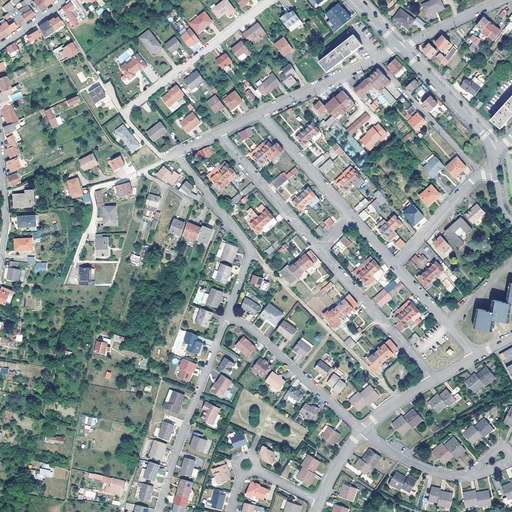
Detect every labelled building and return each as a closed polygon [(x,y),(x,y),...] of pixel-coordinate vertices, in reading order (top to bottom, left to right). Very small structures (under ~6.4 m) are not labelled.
[(52,0),(35,0),(33,2),(40,11),(51,3),(53,1),(52,0)] [(225,0),(212,10),(219,19),(226,12),(229,15),(235,11),(226,0),(225,0)] [(437,16),(434,10),(443,6),(440,0),(432,0),(423,5),(429,19),(437,16)] [(65,13),(74,25),(78,22),(76,19),(80,17),(74,8),(74,7),(71,2),(67,5),(62,8),(66,13),(65,13)] [(343,10),(338,4),(326,14),(330,20),(329,21),(337,30),(351,19),(343,10)] [(24,19),(25,21),(35,14),(28,6),(12,19),(13,21),(16,26),(24,19)] [(415,20),(401,9),(394,19),(408,29),(411,24),(413,22),(415,20)] [(291,32),(302,23),(293,11),(289,13),(288,11),(280,17),(291,32)] [(191,23),(197,32),(204,27),(205,28),(212,22),(205,12),(191,23)] [(12,22),(13,21),(12,19),(10,16),(5,20),(6,22),(8,25),(9,24),(8,21),(10,20),(12,22)] [(54,30),(56,32),(63,28),(62,26),(63,25),(58,17),(54,19),(53,18),(49,21),(54,30)] [(477,26),(483,31),(489,22),(484,18),(477,26)] [(9,24),(8,25),(6,22),(1,25),(6,33),(13,29),(17,26),(16,26),(13,21),(12,22),(10,20),(8,21),(9,24)] [(45,36),(54,30),(49,21),(44,24),(39,27),(45,36)] [(334,33),(337,30),(329,21),(326,23),(334,33)] [(496,27),(489,22),(483,31),(482,32),(488,37),(489,36),(496,27)] [(251,46),(267,34),(258,24),(251,29),(244,36),(251,46)] [(501,31),(496,27),(489,36),(494,40),(501,31)] [(188,33),(182,38),(189,48),(196,43),(197,44),(200,41),(191,29),(188,32),(188,33)] [(27,36),(30,41),(40,35),(37,30),(27,36)] [(149,31),(140,38),(145,44),(146,43),(153,52),(161,46),(149,31)] [(470,40),(474,42),(477,38),(479,36),(475,33),(470,40)] [(319,62),(328,72),(363,45),(354,34),(319,62)] [(443,52),(451,44),(443,36),(435,43),(439,47),(438,47),(443,52)] [(175,37),(165,44),(172,53),(182,46),(175,37)] [(284,38),(275,45),(284,57),(293,50),(284,38)] [(480,40),(477,38),(474,42),(469,48),(476,53),(480,47),(476,44),(480,40)] [(18,49),(14,42),(7,47),(10,54),(18,49)] [(53,50),(54,52),(61,48),(68,57),(77,52),(71,42),(65,46),(63,44),(53,50)] [(249,52),(242,42),(231,50),(242,64),(247,60),(244,56),(249,52)] [(437,51),(429,44),(423,51),(430,58),(437,51)] [(455,45),(445,57),(449,62),(459,48),(455,45)] [(445,57),(440,53),(437,57),(442,62),(442,63),(445,66),(449,62),(445,57)] [(216,61),(223,69),(232,62),(226,54),(216,61)] [(126,64),(120,69),(131,82),(137,77),(135,75),(141,70),(142,73),(148,68),(138,55),(132,60),(134,61),(128,66),(126,64)] [(399,70),(402,67),(396,59),(388,67),(397,77),(402,73),(399,70)] [(287,71),(279,77),(287,87),(294,81),(291,76),(295,72),(292,67),(287,71)] [(379,69),(368,80),(379,92),(389,103),(391,106),(397,100),(384,86),(382,85),(385,82),(386,84),(385,85),(386,87),(391,83),(379,69)] [(204,80),(197,71),(184,81),(191,90),(204,80)] [(281,84),(272,73),(269,76),(270,78),(262,84),(259,81),(255,84),(258,87),(258,88),(263,95),(264,96),(281,84)] [(0,87),(1,91),(11,87),(7,76),(0,78),(0,87)] [(474,97),(484,84),(475,77),(470,83),(465,89),(464,90),(467,93),(468,92),(474,97)] [(419,84),(415,80),(406,88),(410,92),(419,84)] [(463,84),(461,86),(465,89),(470,83),(466,80),(465,81),(463,84)] [(364,81),(359,86),(366,93),(371,89),(364,81)] [(168,106),(184,94),(176,84),(168,91),(169,91),(170,92),(166,95),(166,94),(161,98),(168,106)] [(423,84),(415,91),(420,97),(428,90),(423,84)] [(370,98),(366,93),(359,86),(354,90),(362,98),(365,95),(366,96),(365,98),(368,101),(370,98)] [(0,107),(0,108),(10,103),(6,95),(14,91),(12,87),(0,92),(0,107)] [(106,98),(99,87),(89,93),(96,104),(106,98)] [(250,89),(247,92),(253,99),(256,97),(250,89)] [(13,101),(23,97),(21,91),(11,95),(13,101)] [(226,95),(223,98),(232,110),(243,102),(235,91),(228,97),(226,95)] [(333,100),(325,106),(329,111),(333,116),(338,120),(340,123),(345,118),(347,120),(354,114),(353,113),(358,108),(343,91),(335,98),(337,99),(334,101),(333,100)] [(376,94),(386,106),(389,103),(379,92),(376,94)] [(433,99),(428,94),(420,101),(423,103),(422,104),(429,111),(437,104),(437,103),(433,99)] [(217,97),(216,95),(207,102),(216,113),(221,109),(222,110),(225,107),(217,97)] [(79,101),(77,96),(66,101),(66,102),(67,102),(69,106),(79,101)] [(435,97),(433,99),(437,103),(437,104),(440,107),(442,105),(439,102),(440,102),(435,97)] [(511,116),(511,97),(491,120),(501,129),(511,116)] [(478,110),(483,104),(478,100),(473,106),(478,110)] [(325,106),(320,101),(314,107),(320,114),(322,112),(324,115),(329,111),(325,106)] [(147,113),(152,110),(147,102),(142,105),(147,113)] [(18,120),(10,103),(0,108),(4,116),(8,125),(13,122),(18,120)] [(418,113),(412,107),(408,111),(414,117),(409,122),(416,130),(426,121),(418,113)] [(43,108),(36,112),(39,118),(46,115),(44,111),(43,108)] [(197,125),(201,122),(193,113),(180,123),(188,132),(195,127),(194,126),(196,124),(197,125)] [(370,118),(366,113),(346,130),(351,135),(370,118)] [(338,120),(333,116),(326,122),(330,127),(338,120)] [(49,120),(53,127),(57,125),(54,118),(49,120)] [(6,134),(12,131),(16,129),(13,122),(8,125),(3,127),(5,131),(6,134)] [(161,133),(166,129),(160,122),(147,133),(153,141),(162,134),(161,133)] [(304,130),(308,134),(317,125),(316,125),(315,126),(312,122),(308,125),(309,126),(304,130)] [(366,136),(360,141),(367,148),(371,145),(372,146),(380,139),(381,141),(387,136),(387,134),(379,124),(376,127),(374,129),(373,128),(367,133),(368,135),(366,136)] [(308,134),(311,138),(314,141),(322,134),(317,128),(318,126),(317,125),(308,134)] [(250,128),(246,130),(247,134),(250,137),(254,135),(250,128)] [(250,137),(247,134),(246,130),(239,133),(243,140),(250,137)] [(308,134),(304,130),(302,133),(301,132),(296,136),(299,140),(297,141),(298,142),(308,134)] [(16,144),(12,136),(13,135),(12,131),(6,134),(8,137),(6,138),(8,141),(7,142),(8,143),(5,145),(7,148),(15,145),(16,144)] [(121,136),(133,152),(137,148),(136,146),(138,145),(130,133),(127,134),(126,133),(121,136)] [(308,134),(298,142),(299,143),(301,142),(304,146),(307,143),(307,142),(311,138),(308,134)] [(265,145),(263,142),(258,147),(264,154),(274,146),(273,145),(272,146),(268,142),(265,145)] [(283,150),(277,143),(274,146),(264,154),(268,158),(271,161),(283,150)] [(332,147),(335,151),(340,147),(336,143),(332,147)] [(8,154),(11,159),(16,157),(20,155),(15,145),(7,148),(6,149),(8,154)] [(212,146),(204,150),(207,156),(209,158),(216,152),(212,146)] [(264,154),(258,147),(250,154),(255,160),(254,162),(255,163),(264,154)] [(340,147),(335,151),(337,153),(339,155),(344,151),(340,147)] [(207,156),(204,150),(201,151),(198,152),(197,153),(200,159),(204,157),(207,156)] [(263,162),(268,158),(264,154),(255,163),(256,164),(257,162),(261,166),(264,163),(263,162)] [(324,157),(323,156),(322,154),(312,163),(314,165),(324,157)] [(98,164),(97,163),(93,155),(80,161),(84,170),(98,164)] [(11,170),(7,172),(9,176),(17,172),(22,169),(16,157),(11,159),(6,162),(8,165),(11,170)] [(121,157),(112,161),(117,170),(125,166),(121,157)] [(436,173),(444,166),(436,157),(423,168),(432,178),(437,174),(436,173)] [(457,157),(445,168),(454,177),(462,171),(466,168),(457,157)] [(333,162),(332,161),(330,159),(319,168),(322,172),(333,162)] [(219,165),(216,168),(223,175),(231,168),(225,163),(220,167),(219,165)] [(171,183),(177,175),(174,172),(173,173),(164,166),(157,175),(167,182),(167,181),(171,183)] [(351,166),(343,174),(349,181),(359,172),(358,171),(356,172),(351,166)] [(232,167),(231,168),(223,175),(226,179),(231,175),(234,179),(238,176),(232,169),(233,168),(232,167)] [(223,175),(216,168),(208,175),(209,176),(211,178),(214,181),(212,183),(213,184),(223,175)] [(284,177),(287,180),(297,170),(295,168),(286,175),(284,177)] [(13,188),(18,186),(17,183),(20,181),(17,172),(9,176),(8,176),(9,180),(13,188)] [(359,173),(359,172),(349,181),(352,184),(356,188),(364,181),(358,174),(359,173)] [(274,186),(284,177),(282,174),(272,183),(274,186)] [(338,184),(340,186),(339,187),(340,189),(349,181),(343,174),(334,182),(337,185),(338,184)] [(226,179),(223,175),(213,184),(214,185),(215,184),(219,188),(223,185),(225,187),(229,183),(226,179)] [(277,188),(287,180),(284,177),(274,186),(277,188)] [(81,189),(78,178),(68,181),(73,198),(82,195),(83,195),(81,189)] [(194,188),(187,181),(179,190),(183,192),(197,200),(198,201),(202,196),(198,193),(197,196),(191,192),(194,188)] [(349,181),(340,189),(341,190),(342,189),(345,192),(349,189),(348,188),(352,184),(349,181)] [(133,194),(130,182),(123,184),(117,186),(120,197),(133,194)] [(254,186),(252,183),(242,192),(245,195),(254,186)] [(428,206),(440,195),(432,186),(420,196),(428,206)] [(87,187),(81,189),(83,195),(82,195),(84,202),(85,201),(89,200),(90,200),(87,187)] [(305,191),(301,195),(304,198),(313,190),(312,189),(311,191),(308,187),(304,190),(305,191)] [(307,203),(311,207),(320,200),(316,196),(313,192),(314,191),(313,190),(304,198),(304,199),(307,203)] [(31,202),(35,202),(34,191),(27,191),(27,195),(15,195),(15,207),(32,207),(31,202)] [(147,205),(158,207),(160,197),(150,194),(147,205)] [(387,199),(382,194),(377,199),(371,205),(368,207),(372,212),(375,210),(387,199)] [(239,195),(229,203),(233,207),(235,204),(241,198),(239,195)] [(295,207),(304,198),(301,195),(296,199),(295,198),(292,201),(295,205),(294,206),(295,207)] [(303,206),(307,203),(304,199),(304,198),(295,207),(296,208),(297,207),(300,210),(304,207),(303,206)] [(369,203),(367,200),(356,209),(359,212),(369,203)] [(413,204),(413,205),(404,213),(414,226),(424,217),(413,204)] [(477,204),(469,211),(471,212),(479,205),(477,204)] [(473,224),(486,213),(479,205),(471,212),(469,211),(465,215),(473,224)] [(103,207),(104,225),(116,225),(116,206),(103,207)] [(262,221),(270,214),(266,209),(263,212),(263,213),(259,217),(262,221)] [(364,211),(359,215),(363,220),(369,215),(364,211)] [(155,228),(160,213),(157,212),(152,227),(155,228)] [(259,217),(255,213),(248,220),(253,226),(252,228),(253,229),(262,221),(259,217)] [(270,214),(262,221),(266,225),(270,230),(275,226),(274,225),(277,222),(270,214)] [(474,223),(476,226),(487,217),(485,214),(474,223)] [(391,227),(399,219),(394,215),(391,218),(391,219),(387,223),(391,227)] [(36,227),(35,216),(18,217),(18,228),(36,227)] [(329,228),(334,224),(328,218),(324,223),(326,226),(329,228)] [(459,247),(463,243),(454,233),(460,227),(468,235),(472,230),(462,218),(445,232),(459,247)] [(185,223),(174,219),(170,231),(180,235),(185,223)] [(387,223),(384,219),(376,227),(382,233),(380,234),(381,235),(391,227),(387,223)] [(403,224),(399,219),(391,227),(394,230),(398,226),(399,227),(403,224)] [(264,226),(266,225),(262,221),(253,229),(254,230),(255,229),(258,232),(262,229),(263,230),(265,228),(264,226)] [(188,222),(183,235),(188,237),(189,236),(197,239),(202,228),(188,222)] [(321,236),(329,228),(326,226),(322,230),(319,227),(315,231),(321,236)] [(213,231),(203,227),(202,228),(197,239),(208,244),(213,231)] [(391,227),(381,235),(382,236),(384,235),(389,241),(397,233),(394,230),(391,227)] [(449,245),(441,236),(433,243),(441,252),(449,245)] [(344,237),(339,241),(342,244),(347,249),(351,244),(344,237)] [(33,251),(32,238),(15,239),(15,251),(33,251)] [(104,256),(108,255),(107,238),(103,238),(96,238),(97,256),(102,255),(102,256),(104,256)] [(406,243),(401,238),(395,243),(401,248),(406,243)] [(335,251),(342,244),(339,241),(333,248),(335,251)] [(236,247),(226,243),(220,258),(231,263),(234,255),(234,254),(236,247)] [(266,252),(269,255),(275,250),(272,246),(266,252)] [(314,255),(310,250),(300,258),(301,259),(297,262),(301,266),(314,255)] [(322,263),(314,255),(301,266),(305,270),(308,268),(309,268),(313,264),(316,268),(322,263)] [(420,268),(424,265),(419,259),(415,256),(412,259),(420,268)] [(423,256),(419,259),(424,265),(427,261),(423,256)] [(371,257),(363,265),(366,268),(369,272),(377,264),(371,257)] [(18,269),(19,262),(11,261),(7,280),(18,282),(21,270),(18,269)] [(428,269),(431,273),(441,265),(440,264),(438,265),(435,261),(432,264),(433,266),(428,269)] [(287,266),(280,272),(286,279),(301,266),(297,262),(294,265),(294,264),(289,268),(287,266)] [(35,266),(34,272),(36,272),(38,271),(38,270),(46,270),(46,264),(39,263),(39,264),(37,263),(35,265),(35,267),(35,266)] [(227,275),(229,275),(232,268),(221,264),(218,269),(214,280),(226,284),(228,279),(226,278),(227,275)] [(372,276),(375,279),(380,274),(383,271),(377,264),(369,272),(372,276)] [(355,272),(360,277),(361,279),(369,272),(366,268),(363,265),(355,272)] [(441,265),(431,273),(435,277),(439,273),(440,274),(444,271),(440,267),(442,266),(441,265)] [(302,273),(305,270),(301,266),(286,279),(290,284),(302,274),(302,273)] [(317,269),(323,276),(327,274),(321,266),(317,269)] [(80,271),(80,285),(94,286),(95,281),(91,281),(91,268),(82,268),(82,270),(80,271)] [(431,273),(428,269),(423,273),(422,272),(417,278),(421,282),(431,273)] [(375,279),(372,276),(369,272),(361,279),(360,280),(360,281),(362,280),(365,283),(368,286),(375,279)] [(431,273),(421,282),(425,287),(431,282),(430,281),(435,277),(431,273)] [(260,287),(263,279),(253,275),(250,283),(255,285),(254,287),(258,288),(258,286),(260,287)] [(449,292),(454,288),(447,278),(441,282),(449,292)] [(384,289),(388,294),(390,292),(393,289),(397,285),(393,281),(384,289)] [(322,289),(325,292),(333,285),(331,282),(322,289)] [(404,286),(401,283),(393,290),(396,293),(404,286)] [(511,283),(511,284),(507,303),(494,301),(491,312),(478,309),(474,328),(491,331),(492,326),(493,320),(495,320),(509,323),(511,307),(511,283)] [(220,298),(223,292),(211,288),(205,303),(217,307),(219,302),(217,302),(218,299),(220,298)] [(384,289),(374,298),(378,302),(388,294),(384,289)] [(7,293),(1,290),(0,291),(0,302),(6,305),(10,294),(7,293)] [(381,307),(391,297),(390,296),(388,294),(378,302),(377,303),(381,307)] [(354,300),(350,295),(345,299),(340,304),(341,304),(337,307),(341,311),(354,300)] [(260,307),(253,301),(245,298),(241,308),(245,309),(246,308),(248,309),(247,311),(254,316),(260,307)] [(358,304),(354,300),(341,311),(345,315),(348,312),(349,313),(358,304)] [(401,307),(408,315),(416,308),(411,303),(409,300),(401,307)] [(269,303),(268,305),(259,316),(265,320),(267,318),(276,325),(284,315),(269,303)] [(447,313),(451,310),(445,304),(441,307),(447,313)] [(337,307),(329,313),(328,312),(324,315),(326,318),(325,319),(328,322),(329,321),(341,311),(337,307)] [(397,324),(408,315),(401,307),(393,315),(394,316),(392,318),(397,324)] [(200,308),(195,323),(207,327),(209,322),(207,321),(208,319),(210,319),(212,313),(200,308)] [(414,322),(417,325),(422,320),(420,317),(422,315),(416,308),(408,315),(414,322)] [(342,318),(345,315),(341,311),(329,321),(335,328),(344,320),(342,318)] [(402,331),(408,326),(409,326),(414,322),(408,315),(397,324),(396,325),(402,331)] [(275,328),(276,325),(267,318),(265,320),(275,328)] [(284,320),(277,330),(284,334),(291,339),(298,330),(284,320)] [(20,334),(21,328),(15,326),(11,340),(21,342),(23,335),(20,334)] [(179,350),(186,331),(179,329),(173,348),(179,350)] [(196,341),(198,336),(187,332),(183,342),(188,344),(185,351),(195,354),(199,352),(201,346),(199,346),(200,343),(196,341)] [(413,344),(418,339),(415,335),(413,336),(414,337),(410,341),(413,344)] [(9,339),(3,338),(1,346),(4,347),(4,345),(8,346),(9,339)] [(243,353),(249,357),(256,348),(249,343),(248,345),(246,343),(247,341),(242,338),(234,349),(242,354),(243,353)] [(381,356),(394,345),(390,340),(380,349),(377,352),(381,356)] [(111,349),(107,348),(108,344),(98,341),(95,352),(105,355),(106,352),(110,352),(111,349)] [(305,357),(311,349),(301,341),(294,350),(298,354),(299,352),(301,354),(305,357)] [(388,358),(398,349),(394,345),(381,356),(384,360),(388,357),(388,358)] [(511,354),(511,347),(499,354),(503,360),(511,354)] [(369,366),(381,356),(377,352),(374,354),(373,354),(365,361),(369,366)] [(377,368),(382,363),(381,363),(384,360),(381,356),(369,366),(375,373),(378,369),(377,368)] [(234,364),(225,358),(223,361),(224,362),(223,364),(221,363),(219,368),(227,373),(229,369),(230,370),(234,364)] [(193,373),(196,364),(183,359),(179,368),(181,368),(178,377),(188,381),(191,372),(193,373)] [(265,376),(271,367),(267,364),(264,361),(261,359),(253,369),(259,373),(260,372),(265,376)] [(324,377),(331,368),(320,361),(314,369),(322,374),(321,375),(324,377)] [(486,366),(476,375),(485,384),(487,386),(496,377),(486,366)] [(272,371),(265,381),(278,390),(285,381),(282,379),(278,379),(278,375),(272,371)] [(340,379),(341,378),(335,373),(328,382),(332,385),(334,387),(333,388),(340,392),(346,383),(340,379)] [(475,393),(485,384),(476,375),(475,373),(465,382),(475,393)] [(232,381),(221,375),(217,382),(218,382),(216,385),(214,384),(211,390),(214,392),(213,393),(218,396),(220,395),(223,395),(232,381)] [(153,380),(147,379),(144,394),(150,395),(153,380)] [(371,385),(361,393),(369,403),(371,405),(380,396),(371,385)] [(294,389),(291,387),(283,398),(286,400),(289,396),(298,403),(304,395),(295,388),(294,389)] [(453,397),(447,389),(440,396),(448,405),(450,407),(457,401),(461,405),(464,402),(457,394),(453,397)] [(177,413),(180,407),(178,406),(183,395),(173,391),(168,402),(165,401),(162,407),(177,413)] [(361,393),(359,391),(349,400),(359,412),(369,403),(361,393)] [(428,403),(438,414),(448,405),(440,396),(438,394),(428,403)] [(221,407),(206,402),(203,409),(206,410),(207,411),(206,414),(204,414),(202,418),(215,423),(221,407)] [(310,406),(305,403),(299,412),(305,416),(316,420),(319,409),(316,408),(316,407),(312,405),(312,407),(311,408),(309,407),(310,406)] [(414,409),(404,418),(413,427),(414,429),(424,420),(414,409)] [(404,418),(403,416),(393,424),(403,436),(413,427),(404,418)] [(487,417),(475,426),(484,436),(485,438),(497,428),(487,417)] [(169,441),(170,436),(169,435),(170,433),(172,433),(174,426),(164,422),(159,437),(168,440),(169,441)] [(475,426),(474,425),(464,434),(474,445),(484,436),(475,426)] [(334,446),(341,435),(329,426),(321,437),(334,446)] [(241,433),(231,438),(234,447),(235,449),(248,444),(244,432),(241,433)] [(202,439),(203,436),(195,433),(189,448),(202,453),(206,441),(202,439)] [(448,448),(455,457),(457,459),(467,451),(458,440),(455,437),(445,446),(448,448)] [(162,461),(165,450),(164,450),(166,444),(155,441),(150,456),(162,461)] [(445,446),(443,442),(433,451),(436,454),(445,465),(455,457),(448,448),(445,446)] [(263,446),(260,452),(264,454),(263,456),(264,458),(263,460),(271,464),(274,464),(275,461),(278,462),(282,455),(275,451),(274,453),(268,450),(266,447),(263,446)] [(369,449),(362,460),(373,467),(374,469),(382,458),(369,449)] [(302,466),(313,473),(320,462),(307,454),(300,465),(302,466)] [(190,478),(195,462),(184,458),(179,474),(190,478)] [(367,475),(373,467),(362,460),(360,458),(355,466),(367,475)] [(212,467),(215,476),(217,481),(221,479),(222,480),(225,479),(228,474),(227,471),(226,468),(228,467),(226,462),(225,463),(223,459),(215,462),(216,466),(212,467)] [(159,465),(149,462),(147,469),(146,469),(143,477),(153,480),(155,473),(157,473),(159,465)] [(313,473),(302,466),(295,477),(308,486),(315,475),(313,473)] [(40,469),(40,471),(29,469),(28,478),(42,480),(43,476),(52,477),(53,471),(40,469)] [(402,489),(408,478),(397,471),(389,485),(401,491),(402,489)] [(372,480),(363,473),(360,476),(370,483),(372,480)] [(417,480),(409,476),(408,478),(402,489),(410,493),(407,499),(411,501),(416,493),(411,491),(417,480)] [(113,478),(111,488),(113,488),(112,493),(120,495),(121,492),(122,486),(124,481),(113,478)] [(177,494),(187,497),(189,497),(192,489),(194,482),(193,482),(183,480),(180,488),(178,489),(177,494)] [(260,485),(256,483),(254,484),(250,485),(246,495),(251,498),(252,495),(262,499),(267,489),(259,486),(260,485)] [(153,487),(143,484),(139,499),(148,501),(153,487)] [(358,490),(343,485),(340,497),(354,502),(358,490)] [(441,491),(442,488),(432,487),(429,499),(426,498),(423,507),(428,508),(429,502),(439,504),(441,491)] [(222,494),(223,490),(214,488),(211,500),(211,502),(206,501),(205,505),(211,507),(220,509),(222,503),(221,503),(221,501),(223,501),(225,495),(222,494)] [(193,489),(192,489),(189,497),(187,497),(185,501),(192,502),(194,493),(193,489)] [(454,494),(441,491),(439,504),(438,506),(451,509),(454,494)] [(466,508),(479,506),(477,493),(476,491),(463,493),(466,508)] [(489,491),(477,493),(479,506),(480,508),(492,506),(489,491)] [(299,511),(301,506),(287,501),(283,511),(299,511)] [(252,511),(254,505),(244,502),(241,511),(243,511),(252,511)]
